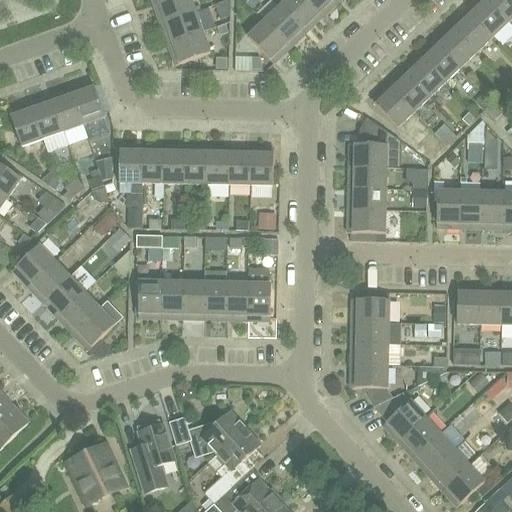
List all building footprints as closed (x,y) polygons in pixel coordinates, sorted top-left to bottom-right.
[(196,13),(191,1),(190,0),(167,0),(153,5),(161,26),(196,13)] [(257,0),(241,0),(252,11),(261,3),(257,0)] [(306,35),(322,20),(302,0),(288,0),(280,8),(306,35)] [(302,0),(322,20),(337,5),(332,0),(302,0)] [(493,39),(509,24),(485,0),(480,0),(467,12),(493,39)] [(511,0),(485,0),(509,24),(511,20),(511,0)] [(290,50),(306,35),(280,8),(265,23),(290,50)] [(477,54),(493,39),(467,12),(452,27),(477,54)] [(168,46),(203,34),(196,13),(161,26),(168,46)] [(274,66),(290,50),(265,23),(248,39),(274,66)] [(462,69),(477,54),(452,27),(436,42),(462,69)] [(175,68),(191,62),(211,55),(203,34),(168,46),(175,68)] [(446,84),(462,69),(436,42),(420,58),(446,84)] [(430,99),(446,84),(420,58),(404,72),(430,99)] [(252,59),(252,73),(263,73),(260,59),(252,59)] [(414,114),(430,99),(404,72),(389,87),(414,114)] [(71,92),(84,127),(105,119),(93,84),(71,92)] [(398,130),(414,114),(389,87),(372,103),(398,130)] [(63,134),(84,127),(71,92),(51,99),(63,134)] [(482,96),(475,103),(479,107),(484,112),(492,104),(486,97),(484,95),(482,96)] [(43,141),(63,134),(51,99),(31,106),(43,141)] [(493,104),(486,111),(496,121),(503,114),(493,104)] [(22,149),(43,141),(31,106),(9,114),(22,149)] [(468,127),(477,119),(470,112),(461,120),(468,127)] [(349,169),(387,170),(387,133),(367,120),(359,132),(359,146),(350,146),(349,169)] [(468,152),(469,152),(483,152),(484,143),(485,126),(482,123),(478,127),(469,137),(468,152)] [(451,132),(445,126),(439,132),(435,135),(438,138),(447,148),(457,138),(451,132)] [(485,153),(498,154),(498,145),(485,131),(485,153)] [(142,195),(142,185),(143,148),(120,148),(119,185),(130,185),(130,195),(142,195)] [(164,186),(164,149),(143,148),(142,185),(164,186)] [(186,149),(164,149),(164,186),(185,186),(186,149)] [(207,187),(208,150),(186,149),(185,186),(207,187)] [(229,187),(230,150),(208,150),(207,187),(229,187)] [(250,188),(251,150),(230,150),(229,187),(250,188)] [(251,150),(250,188),(273,188),(274,151),(251,150)] [(446,162),(454,170),(460,164),(453,156),(446,162)] [(0,193),(8,199),(21,181),(0,165),(0,193)] [(386,191),(387,170),(349,169),(349,191),(386,191)] [(55,174),(42,185),(56,195),(59,189),(55,174)] [(88,182),(91,191),(103,187),(99,178),(88,182)] [(71,201),(84,191),(76,181),(63,191),(71,201)] [(104,189),(92,193),(94,201),(101,204),(108,202),(104,189)] [(386,213),(386,191),(349,191),(348,212),(386,213)] [(427,195),(427,193),(419,192),(415,192),(413,192),(413,202),(412,209),(423,209),(427,209),(427,195)] [(0,211),(8,199),(0,193),(0,211)] [(47,193),(39,201),(45,208),(38,214),(47,224),(66,206),(47,193)] [(460,231),(461,194),(438,193),(437,230),(460,231)] [(481,231),(482,194),(461,194),(460,231),(481,231)] [(503,232),(504,195),(482,194),(481,231),(503,232)] [(511,194),(504,195),(503,232),(511,232),(511,194)] [(142,230),(143,210),(129,209),(129,229),(142,230)] [(385,236),(386,213),(348,212),(348,235),(385,236)] [(109,214),(93,230),(101,239),(118,222),(109,214)] [(275,219),(258,219),(258,232),(274,233),(275,219)] [(37,236),(46,227),(44,225),(38,220),(28,230),(36,236),(37,236)] [(163,232),(163,221),(148,221),(148,232),(163,232)] [(170,232),(184,232),(184,221),(170,221),(170,232)] [(204,221),(184,221),(184,232),(204,232),(204,221)] [(236,233),(248,234),(248,224),(236,223),(236,233)] [(228,224),(219,224),(219,233),(228,233),(228,224)] [(130,243),(130,242),(124,235),(120,232),(113,238),(108,244),(118,255),(130,243)] [(30,242),(24,237),(19,245),(24,248),(30,242)] [(163,251),(163,239),(137,238),(137,250),(163,251)] [(163,239),(163,251),(179,251),(179,239),(163,239)] [(196,250),(196,240),(184,239),(184,250),(196,250)] [(231,250),(250,250),(250,240),(231,240),(231,250)] [(206,241),(206,253),(227,253),(227,241),(206,241)] [(277,242),(264,242),(264,258),(277,258),(277,242)] [(28,289),(55,264),(39,247),(12,273),(28,289)] [(128,271),(128,252),(113,267),(123,277),(128,271)] [(43,305),(70,279),(55,264),(28,289),(43,305)] [(58,321),(85,295),(70,279),(43,305),(58,321)] [(161,321),(162,284),(139,284),(139,317),(138,321),(161,321)] [(183,322),(184,285),(162,284),(161,321),(183,322)] [(205,285),(191,285),(184,285),(183,322),(204,322),(205,285)] [(226,323),(227,286),(205,285),(204,322),(226,323)] [(248,323),(248,286),(227,286),(226,323),(248,323)] [(248,286),(248,323),(270,324),(271,287),(248,286)] [(480,327),(481,290),(458,289),(457,326),(480,327)] [(502,327),(502,290),(481,290),(480,327),(502,327)] [(511,327),(511,290),(502,290),(502,327),(511,327)] [(73,336),(100,310),(85,295),(58,321),(73,336)] [(352,324),(389,325),(390,302),(352,301),(352,324)] [(435,314),(435,324),(446,324),(446,314),(446,307),(435,307),(435,314)] [(100,310),(73,336),(89,353),(115,327),(100,310)] [(389,347),(389,325),(352,324),(351,346),(389,347)] [(422,339),(427,339),(427,326),(416,326),(415,339),(422,339)] [(435,341),(440,341),(440,327),(428,327),(428,340),(435,341)] [(388,368),(389,347),(351,346),(351,367),(388,368)] [(453,366),(468,367),(468,352),(454,352),(453,366)] [(502,367),(511,367),(511,356),(502,356),(502,367)] [(485,367),(499,367),(499,357),(486,357),(485,367)] [(442,369),(447,369),(447,363),(447,359),(444,359),(434,359),(434,369),(442,369)] [(388,391),(388,368),(351,367),(350,390),(362,390),(363,390),(375,409),(393,402),(386,391),(388,391)] [(446,376),(446,371),(418,370),(418,389),(446,376)] [(0,419),(13,407),(0,393),(0,419)] [(383,428),(398,445),(426,420),(410,403),(404,395),(394,401),(393,402),(375,409),(374,409),(374,410),(387,424),(383,428)] [(498,415),(507,425),(511,420),(511,405),(510,404),(502,411),(498,415)] [(13,407),(0,419),(0,452),(29,424),(13,407)] [(214,453),(217,456),(246,431),(231,414),(222,421),(210,433),(208,426),(188,432),(185,420),(169,424),(176,447),(191,443),(196,459),(214,453)] [(413,461),(440,436),(426,420),(398,445),(413,461)] [(148,465),(137,469),(145,496),(168,489),(161,468),(175,463),(164,426),(162,427),(160,421),(137,429),(148,465)] [(217,503),(236,486),(249,474),(241,465),(261,447),(246,431),(217,456),(225,465),(216,473),(222,479),(207,493),(217,503)] [(427,477),(455,452),(440,436),(413,461),(427,477)] [(106,448),(68,466),(87,505),(125,488),(106,448)] [(442,493),(469,468),(455,452),(427,477),(442,493)] [(469,468),(442,493),(457,509),(484,484),(469,468)] [(263,511),(279,499),(272,491),(270,493),(259,481),(244,495),(236,486),(217,503),(214,506),(219,511),(237,511),(238,511),(263,511)] [(495,497),(486,505),(493,511),(502,504),(495,497)] [(287,511),(284,508),(286,507),(279,499),(263,511),(287,511)]
